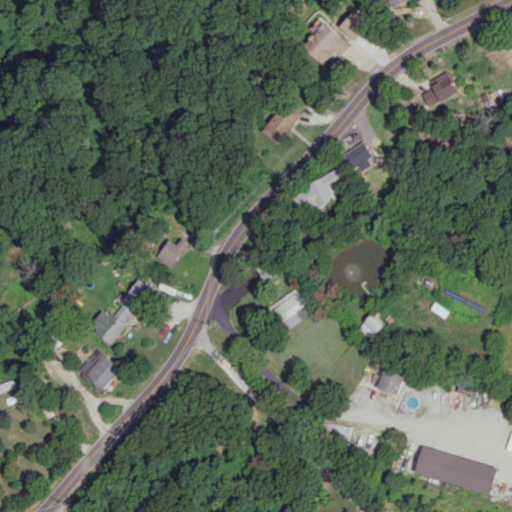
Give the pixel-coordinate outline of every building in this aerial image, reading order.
[(350,45),(324,20),(301,44),(322,64),(332,53),(338,58),(350,45)] [(443,83),(422,92),(427,106),(458,93),(449,70),(439,74),(443,83)] [(261,131),(276,143),(301,113),(286,101),(261,131)] [(363,142),(346,152),(359,174),(376,163),(363,142)] [(292,192),(302,214),(337,197),(331,186),(346,179),(341,169),(292,192)] [(170,239),(156,256),(171,268),(190,244),(182,237),(176,244),(170,239)] [(111,343),(127,324),(125,322),(152,288),(140,278),(110,315),(103,309),(89,326),(111,343)] [(271,305),(286,329),(316,310),(300,286),(271,305)] [(359,326),(371,339),(384,326),(372,314),(359,326)] [(121,368),(99,348),(80,368),(102,388),(121,368)] [(405,375),(384,368),(378,388),(399,394),(405,375)] [(353,425),(326,423),(326,436),(352,438),(353,425)] [(418,473),(495,494),(502,466),(425,445),(418,473)]
